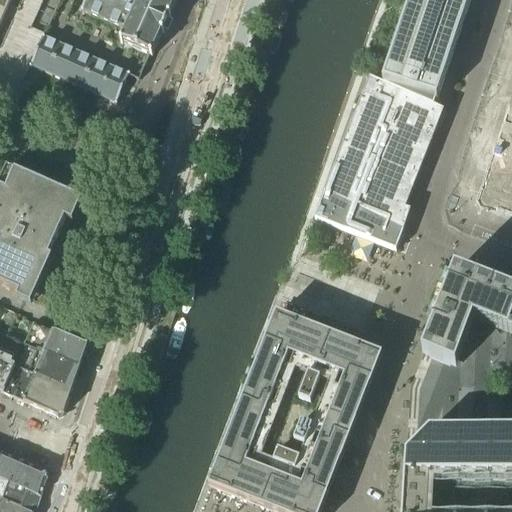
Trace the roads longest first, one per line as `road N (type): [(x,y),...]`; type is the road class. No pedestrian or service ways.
road 1 (residential): [(85,465),(235,0)]
road 2 (residential): [(511,267),(440,234),(429,203),(499,0)]
